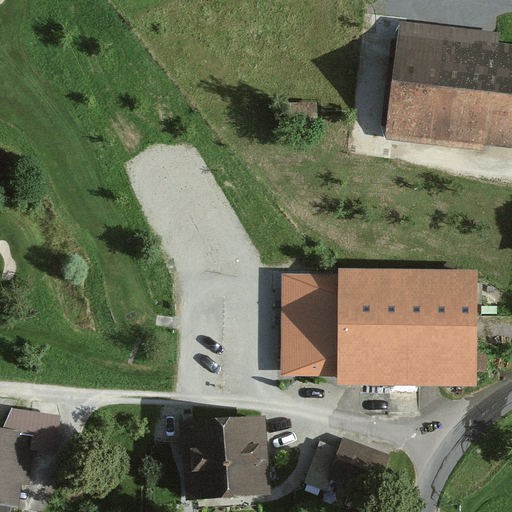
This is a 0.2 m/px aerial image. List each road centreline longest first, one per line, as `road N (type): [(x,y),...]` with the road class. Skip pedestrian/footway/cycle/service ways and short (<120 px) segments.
road 1 (track): [(0,386),(291,412),(447,452)]
road 2 (unknown): [(511,183),(386,141),(374,85),(384,39)]
road 3 (unclassified): [(422,511),(447,452),(511,395)]
